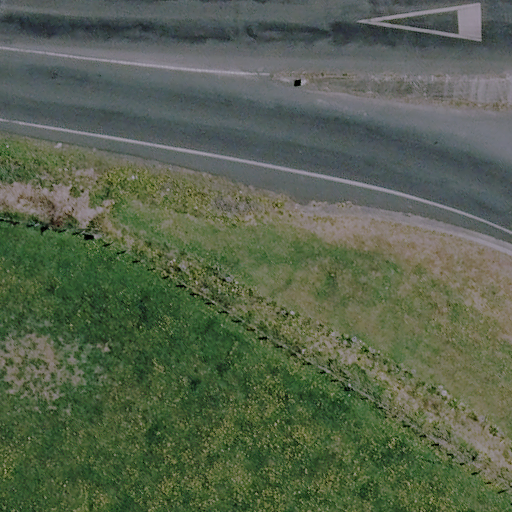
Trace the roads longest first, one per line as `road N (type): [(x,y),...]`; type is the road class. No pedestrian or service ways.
road 1 (tertiary): [(430,289),(253,195),(0,89)]
road 2 (unclassified): [(430,289),(511,179)]
